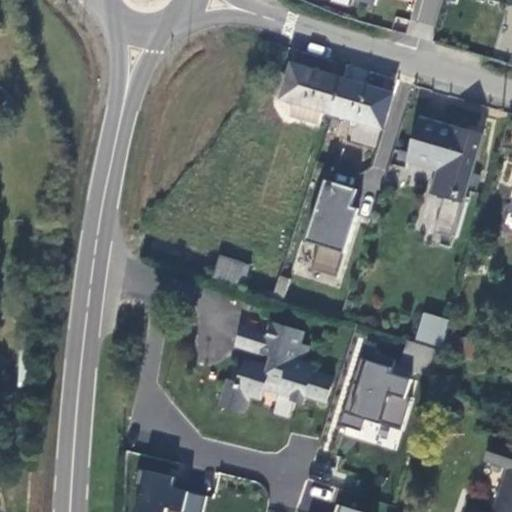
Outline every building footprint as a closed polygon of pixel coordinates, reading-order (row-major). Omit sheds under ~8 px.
[(281,68),(277,83),(283,84),(288,70),(281,68)] [(270,104),(318,119),(329,82),(288,70),(283,84),(277,83),(270,104)] [(389,99),(329,82),(318,119),(378,136),(389,99)] [(478,139),(417,120),(406,155),(442,165),(433,194),(430,204),(438,206),(431,231),(452,237),(464,198),(461,197),(478,139)] [(442,165),(406,155),(403,165),(430,173),(424,191),(433,194),(442,165)] [(349,190),(320,181),(301,243),(313,247),(305,271),(332,279),(351,217),(344,215),(346,209),(343,208),(349,190)] [(511,189),(506,211),(502,210),(500,218),(509,237),(511,238),(511,189)] [(217,257),(210,279),(239,289),(246,266),(217,257)] [(274,275),(268,298),(279,301),(285,278),(274,275)] [(426,315),(417,344),(442,352),(448,334),(451,323),(426,315)] [(233,386),(222,382),(214,407),(235,414),(242,395),(255,399),(259,388),(278,394),(271,414),(294,422),(303,397),(318,402),(326,380),(310,375),(311,371),(298,366),(304,349),(295,347),(299,337),(270,327),(266,340),(260,356),(269,359),(266,369),(242,361),(233,386)] [(232,346),(260,356),(266,340),(238,330),(232,346)] [(473,342),(448,334),(442,352),(468,360),(473,342)] [(401,356),(438,367),(442,352),(417,344),(407,341),(401,356)] [(398,370),(434,380),(438,367),(401,356),(398,370)] [(395,449),(418,378),(358,359),(335,431),(395,449)] [(470,511),(511,511),(511,455),(486,448),(480,466),(503,473),(490,511),(487,511),(472,507),(470,511)] [(202,511),(206,495),(171,487),(177,464),(144,456),(131,511),(202,511)]
